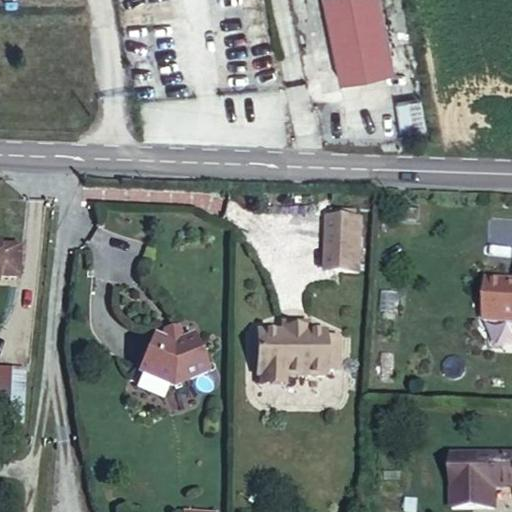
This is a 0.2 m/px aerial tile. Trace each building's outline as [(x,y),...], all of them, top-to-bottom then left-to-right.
[(381,0),(325,0),(341,81),(395,70),(381,0)] [(421,96),(396,98),(399,129),(424,127),(421,96)] [(351,289),(352,235),(319,235),(319,288),(351,289)] [(0,295),(9,296),(10,263),(0,262),(0,295)] [(511,334),(511,287),(508,287),(504,292),(478,291),(475,332),(511,334)] [(201,378),(185,341),(178,341),(172,332),(159,331),(153,345),(145,343),(133,379),(169,392),(201,378)] [(333,390),(334,355),(320,355),(320,350),(304,349),(302,344),(278,343),(278,347),(253,347),(251,392),(256,392),(256,403),(280,404),(281,393),(319,393),(320,390),(333,390)] [(0,434),(19,435),(20,382),(0,381),(0,434)] [(511,502),(511,470),(445,470),(444,511),(486,511),(487,502),(511,502)]
